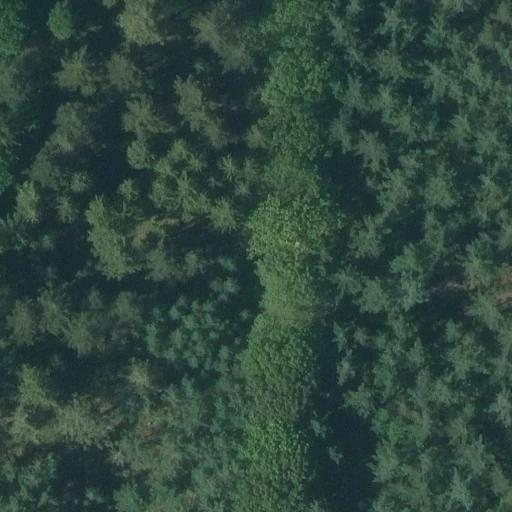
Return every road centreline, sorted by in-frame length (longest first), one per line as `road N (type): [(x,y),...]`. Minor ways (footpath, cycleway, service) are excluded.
road 1 (track): [(265,511),(277,0)]
road 2 (track): [(304,11),(293,511)]
